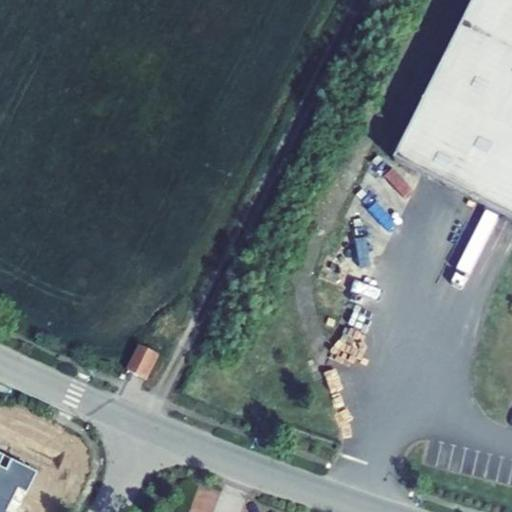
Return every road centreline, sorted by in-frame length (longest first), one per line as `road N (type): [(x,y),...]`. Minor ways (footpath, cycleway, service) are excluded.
road 1 (unclassified): [(362,0),(148,428)]
road 2 (residential): [(148,428),(371,511)]
road 3 (residential): [(0,361),(148,428)]
